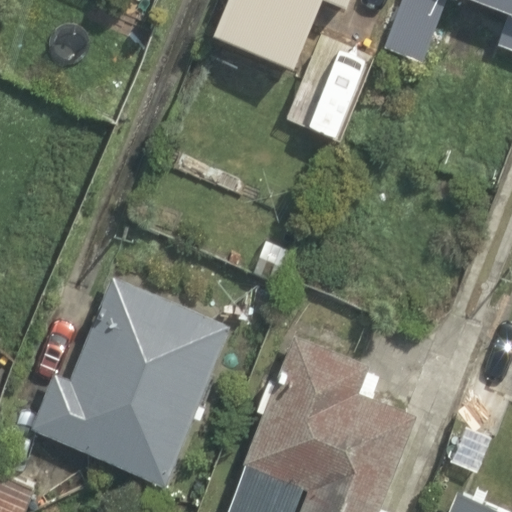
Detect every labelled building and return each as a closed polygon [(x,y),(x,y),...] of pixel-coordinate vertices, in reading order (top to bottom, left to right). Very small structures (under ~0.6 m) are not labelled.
[(388,0),(323,0),(381,21),(388,0)] [(511,18),(501,59),(511,62),(511,0),(457,0),(457,4),(511,18)] [(403,63),(332,37),(300,127),(370,153),(403,63)] [(254,333),(117,283),(81,381),(66,375),(43,439),(195,494),(254,333)] [(393,412),(404,385),(300,346),(237,511),(405,511),(438,429),(393,412)] [(0,405),(19,374),(0,361),(0,405)] [(511,511),(511,495),(482,484),(471,511),(511,511)]
